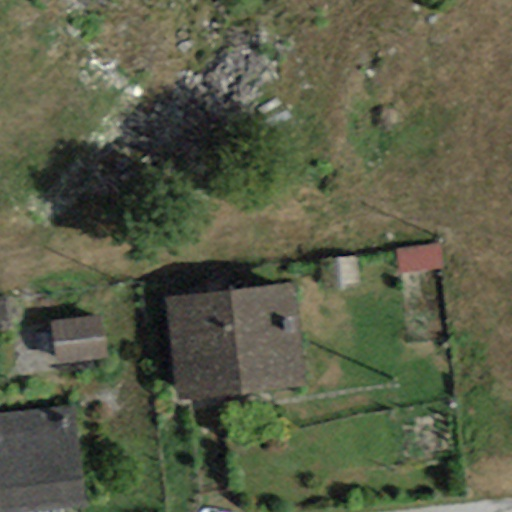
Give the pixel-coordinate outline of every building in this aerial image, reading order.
[(400,275),(444,270),(441,246),(397,251),(400,275)] [(291,288),(167,302),(178,399),(302,385),(291,288)] [(0,332),(10,331),(6,299),(0,299),(0,332)] [(99,317),(49,324),(55,366),(105,359),(99,317)] [(70,407),(0,414),(0,511),(18,511),(81,505),(70,407)]
